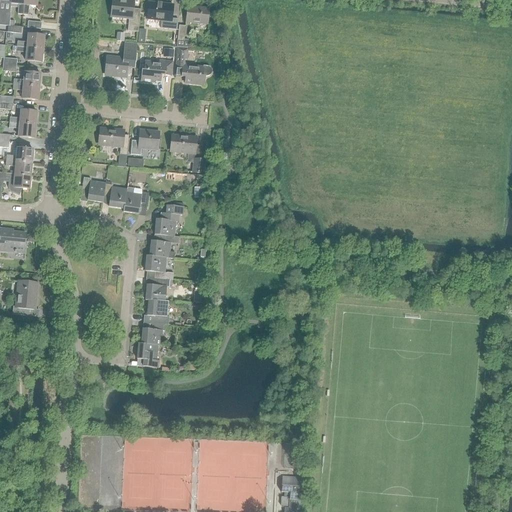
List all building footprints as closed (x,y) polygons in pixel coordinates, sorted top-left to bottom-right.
[(16,14),(22,15),(23,0),(10,0),(10,4),(17,4),(16,14)] [(37,0),(23,0),(22,15),(27,15),(28,5),(37,6),(37,0)] [(128,19),(127,31),(137,32),(139,10),(132,9),(133,1),(121,0),(112,0),(111,17),(128,19)] [(148,3),(147,19),(160,20),(159,28),(176,30),(177,19),(171,18),(172,5),(148,3)] [(187,7),(185,22),(206,24),(207,9),(187,7)] [(40,29),(41,22),(28,21),(28,28),(40,29)] [(177,40),(176,47),(187,48),(188,40),(184,39),(185,27),(179,27),(177,40)] [(116,33),(115,41),(124,42),(125,34),(116,33)] [(17,41),(16,47),(42,49),(44,36),(28,34),(27,42),(17,41)] [(125,77),(126,68),(134,69),(136,44),(124,42),(122,59),(106,57),(104,75),(125,77)] [(41,62),(42,49),(16,47),(12,46),(12,51),(16,52),(26,53),(25,61),(41,62)] [(177,58),(186,59),(187,49),(178,48),(177,58)] [(163,49),(163,57),(173,58),(173,50),(163,49)] [(152,83),(153,80),(159,80),(160,72),(164,72),(164,75),(171,76),(172,62),(159,61),(159,64),(144,62),(144,69),(141,68),(140,82),(152,83)] [(202,66),(202,68),(189,67),(189,64),(177,63),(175,76),(181,77),(182,74),(185,74),(185,83),(203,85),(204,77),(206,77),(208,76),(210,75),(211,72),(211,70),(209,68),(206,67),(202,66)] [(13,79),(13,85),(39,87),(40,74),(24,72),(23,80),(13,79)] [(37,100),(39,87),(13,85),(12,90),(22,91),(22,99),(37,100)] [(13,103),(0,102),(0,109),(12,110),(13,103)] [(9,117),(9,122),(35,124),(36,111),(21,110),(20,118),(9,117)] [(34,138),(35,124),(9,122),(8,127),(19,128),(18,136),(34,138)] [(121,135),(122,129),(101,127),(99,145),(119,147),(118,155),(126,155),(128,135),(121,135)] [(157,150),(158,132),(139,130),(138,141),(130,141),(129,155),(140,155),(141,149),(157,150)] [(194,145),(195,136),(173,134),(171,152),(187,154),(187,162),(193,163),(193,173),(204,174),(205,160),(200,160),(201,146),(194,145)] [(6,155),(6,160),(31,163),(33,149),(17,148),(16,156),(6,155)] [(15,166),(14,174),(30,176),(31,163),(6,160),(5,165),(15,166)] [(30,176),(14,174),(0,172),(0,182),(0,179),(3,179),(5,179),(11,179),(10,187),(10,191),(19,194),(21,188),(29,189),(30,176)] [(103,197),(105,184),(90,181),(90,179),(83,178),(81,190),(88,191),(87,201),(102,203),(103,197)] [(112,185),(105,184),(103,197),(109,198),(107,207),(123,209),(126,193),(126,189),(111,187),(112,185)] [(126,189),(126,193),(123,209),(123,212),(138,214),(139,205),(146,206),(148,193),(141,192),(141,189),(127,187),(126,189)] [(166,213),(163,213),(162,220),(156,219),(154,235),(160,236),(176,237),(177,236),(174,236),(175,222),(178,222),(178,215),(182,215),(183,207),(166,205),(166,213)] [(25,236),(6,234),(7,231),(0,229),(0,250),(23,253),(25,236)] [(179,237),(176,237),(160,236),(159,241),(150,241),(149,255),(149,256),(166,258),(174,259),(174,252),(170,252),(170,243),(178,244),(179,237)] [(166,258),(149,256),(149,255),(146,255),(145,271),(146,272),(145,278),(156,279),(168,281),(173,281),(173,273),(165,273),(166,258)] [(194,275),(193,282),(205,283),(205,276),(194,275)] [(164,302),(164,301),(166,287),(168,287),(168,281),(156,279),(156,285),(146,284),(145,300),(148,301),(148,300),(164,302)] [(28,308),(35,309),(38,284),(18,282),(15,307),(13,306),(12,314),(27,316),(28,308)] [(155,317),(154,323),(165,324),(168,325),(168,318),(166,317),(167,302),(164,301),(164,302),(148,300),(148,301),(147,316),(155,317)] [(165,324),(154,323),(152,322),(151,329),(142,328),(141,343),(141,344),(157,345),(161,346),(162,331),(165,331),(165,324)] [(143,367),(145,367),(158,368),(159,360),(156,360),(157,345),(141,344),(141,343),(138,343),(136,359),(139,359),(142,361),(143,361),(143,367)] [(187,362),(187,371),(194,371),(195,363),(187,362)] [(300,510),(302,494),(298,494),(299,479),(282,477),(280,493),(284,493),(283,502),(284,504),(283,511),(295,511),(296,509),(300,510)]
